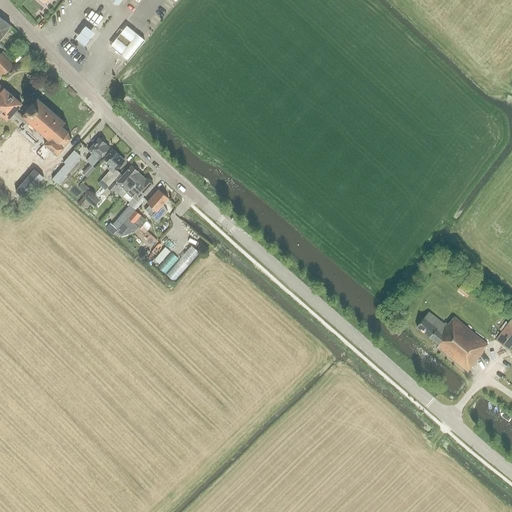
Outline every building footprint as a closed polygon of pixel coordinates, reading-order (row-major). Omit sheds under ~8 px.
[(0,39),(11,26),(0,17),(0,39)] [(87,19),(77,32),(86,39),(96,26),(87,19)] [(131,42),(121,34),(117,39),(127,47),(121,55),(128,61),(145,41),(137,35),(131,42)] [(4,50),(1,53),(0,53),(0,72),(3,76),(13,66),(13,65),(15,63),(4,50)] [(0,113),(3,116),(7,120),(13,113),(19,118),(21,115),(16,110),(21,104),(5,89),(4,89),(0,85),(0,113)] [(26,110),(21,115),(19,118),(25,124),(27,122),(27,123),(28,121),(34,127),(34,128),(35,129),(35,128),(41,133),(41,134),(41,135),(42,134),(45,136),(44,137),(41,140),(45,144),(57,156),(63,148),(66,144),(66,143),(70,139),(71,139),(71,138),(70,138),(68,132),(69,131),(68,131),(63,127),(66,124),(64,123),(66,122),(65,121),(64,122),(58,116),(59,115),(58,115),(57,116),(51,110),(52,109),(51,108),(50,110),(44,104),(45,103),(44,102),(43,103),(39,100),(40,99),(39,98),(38,99),(37,98),(32,103),(26,110)] [(99,159),(110,147),(106,144),(107,144),(105,143),(105,141),(102,138),(101,139),(99,138),(88,150),(93,154),(87,161),(91,164),(83,172),(88,177),(96,168),(93,166),(99,159)] [(116,170),(125,160),(120,156),(113,149),(104,160),(110,165),(108,168),(111,170),(102,180),(109,186),(120,173),(116,170)] [(128,192),(142,176),(138,172),(139,172),(137,171),(137,169),(135,166),(133,167),(131,166),(123,176),(120,174),(115,180),(108,187),(114,192),(120,185),(128,192)] [(43,178),(34,170),(16,191),(25,199),(43,178)] [(146,179),(142,176),(128,192),(134,198),(129,204),(136,210),(146,198),(143,196),(153,185),(152,184),(152,182),(149,179),(147,179),(146,178),(146,179)] [(157,211),(168,198),(159,190),(147,203),(150,205),(146,210),(152,215),(156,210),(157,211)] [(101,199),(95,194),(89,200),(95,206),(101,199)] [(135,210),(128,218),(121,226),(122,227),(129,233),(132,229),(135,231),(139,226),(141,228),(140,228),(149,236),(147,238),(155,245),(159,241),(148,231),(148,230),(143,225),(147,220),(135,210)] [(187,249),(193,258),(201,252),(194,244),(187,249)] [(168,247),(157,257),(160,260),(171,250),(168,247)] [(173,251),(160,265),(167,272),(180,257),(173,251)] [(182,257),(168,272),(176,279),(189,264),(182,257)] [(471,291),(464,286),(460,291),(467,296),(471,291)] [(511,311),(507,316),(511,320),(496,340),(509,350),(511,346),(511,311)] [(483,351),(488,345),(454,317),(448,324),(447,323),(445,325),(429,312),(417,327),(439,345),(437,347),(468,372),(483,352),(483,351)]
